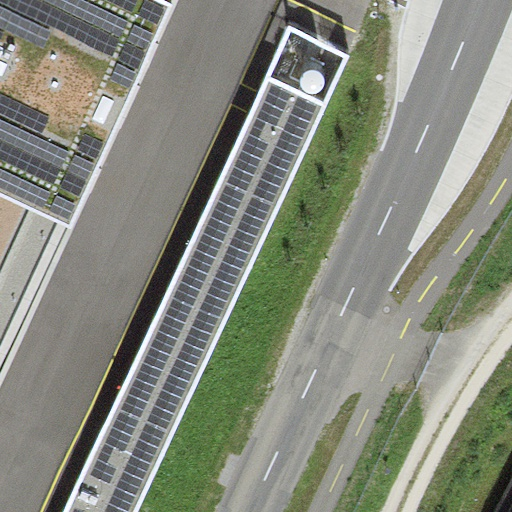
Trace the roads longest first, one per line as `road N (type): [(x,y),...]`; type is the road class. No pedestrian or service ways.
road 1 (tertiary): [(250,511),(482,0)]
road 2 (track): [(511,318),(433,432),(396,511)]
